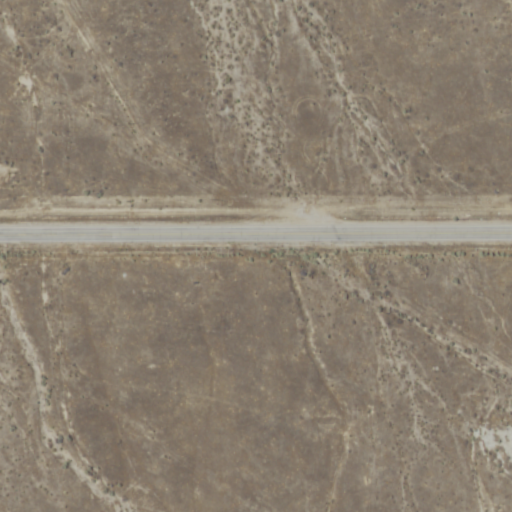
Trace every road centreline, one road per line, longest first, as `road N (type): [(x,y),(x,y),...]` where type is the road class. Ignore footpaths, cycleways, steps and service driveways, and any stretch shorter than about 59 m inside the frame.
road 1 (residential): [(511,416),(267,238),(86,129),(58,0)]
road 2 (tertiary): [(0,238),(511,235)]
